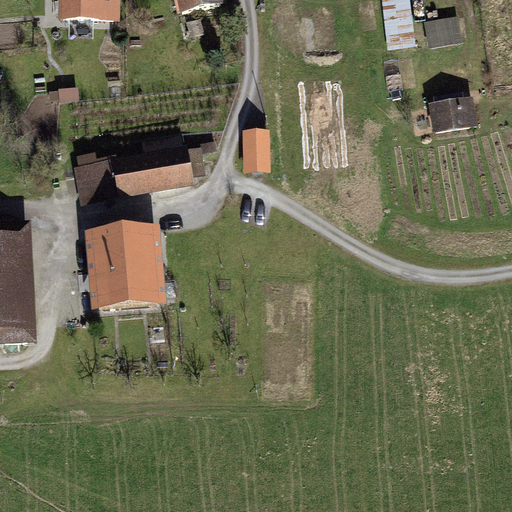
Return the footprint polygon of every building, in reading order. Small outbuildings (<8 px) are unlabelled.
[(67,0),(67,20),(114,21),(114,0),(67,0)] [(179,0),(183,15),(221,6),(219,0),(179,0)] [(412,43),(407,0),(387,0),(386,0),(392,45),(412,43)] [(374,25),(385,24),(384,1),(372,2),(374,25)] [(457,24),(431,28),(434,46),(459,42),(457,24)] [(466,101),(431,106),(435,132),(470,126),(466,101)] [(268,135),(246,135),(246,169),(268,169),(268,135)] [(118,182),(121,197),(190,186),(189,178),(204,175),(200,152),(98,169),(101,185),(118,182)] [(157,235),(94,240),(99,307),(158,303),(153,242),(157,242),(157,235)] [(0,329),(5,329),(5,345),(27,344),(26,327),(18,328),(14,243),(0,243),(0,329)]
